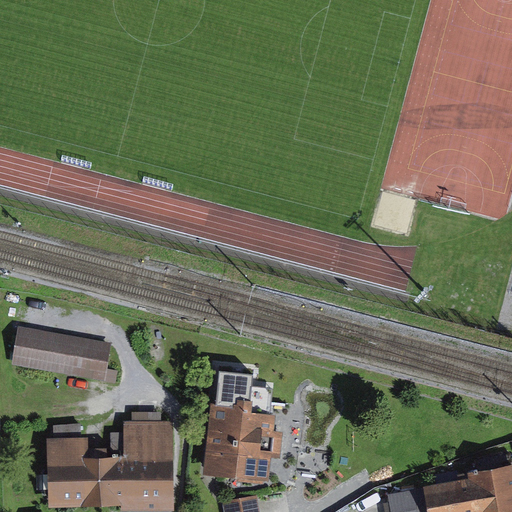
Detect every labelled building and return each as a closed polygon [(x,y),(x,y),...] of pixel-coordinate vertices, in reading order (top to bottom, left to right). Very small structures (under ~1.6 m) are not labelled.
[(111,343),(18,328),(12,365),(105,379),(111,343)] [(257,481),(259,467),(275,469),(280,419),(264,417),(266,405),(217,399),(209,476),(257,481)] [(172,509),(171,423),(124,424),(125,460),(87,460),(87,439),(49,439),(50,505),(123,504),(123,510),(172,509)] [(83,423),(55,425),(55,439),(84,437),(83,423)] [(511,511),(511,473),(393,493),(395,511),(511,511)] [(259,511),(256,497),(223,503),(224,511),(259,511)]
